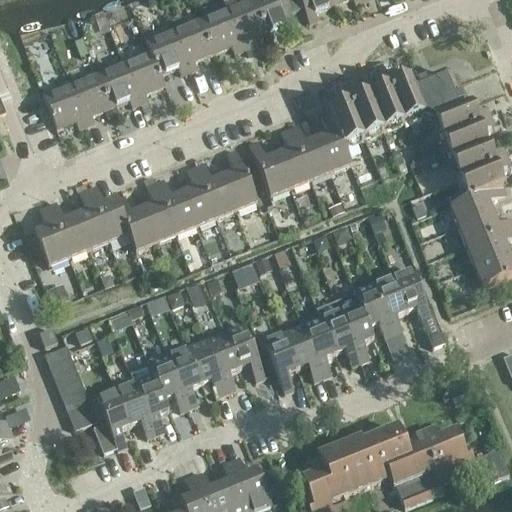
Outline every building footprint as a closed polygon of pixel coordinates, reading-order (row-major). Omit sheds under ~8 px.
[(289,0),(253,0),(250,1),(255,14),(264,37),(284,29),(286,36),(295,33),(289,18),(295,15),(289,0)] [(289,0),(295,15),(302,12),(308,27),(316,24),(314,17),(333,10),(328,0),(289,0)] [(359,0),(328,0),(333,10),(351,2),(354,9),(362,6),(359,0)] [(250,1),(223,12),(241,54),(249,51),(246,44),(255,40),(264,37),(255,14),(250,1)] [(223,12),(197,23),(211,58),(231,50),(234,57),(241,54),(223,12)] [(197,23),(170,33),(188,76),(196,73),(193,66),(211,58),(197,23)] [(83,28),(82,35),(89,36),(90,29),(83,28)] [(149,42),(146,33),(140,36),(144,44),(149,42)] [(149,42),(144,44),(148,56),(163,91),(164,91),(159,79),(177,72),(180,79),(188,76),(170,33),(149,42)] [(81,42),(73,46),(78,58),(86,54),(81,42)] [(148,56),(121,66),(139,109),(141,108),(147,105),(148,105),(145,98),(163,91),(148,56)] [(402,127),(421,120),(426,84),(424,78),(397,89),(386,64),(378,67),(402,127)] [(121,66),(95,77),(109,113),(128,105),(131,112),(139,109),(121,66)] [(402,127),(378,67),(369,71),(379,96),(367,100),(382,136),(402,127)] [(95,77),(68,88),(85,130),(94,127),(91,120),(109,113),(95,77)] [(426,84),(421,120),(433,124),(458,101),(449,79),(443,77),(426,84)] [(382,136),(367,100),(356,105),(346,80),(337,84),(362,144),(382,136)] [(329,116),(343,151),(362,144),(337,84),(329,87),(339,112),(329,116)] [(68,88),(41,99),(55,135),(75,127),(78,133),(85,130),(68,88)] [(442,145),(502,120),(498,112),(473,122),(464,99),(458,101),(433,124),(442,145)] [(343,151),(329,116),(319,120),(326,137),(314,142),(329,177),(349,169),(342,152),(343,151)] [(449,164),(485,150),(480,139),(505,129),(502,120),(442,145),(449,164)] [(287,133),(308,186),(329,177),(314,142),(303,147),(296,130),(287,133)] [(274,158),(289,194),(308,186),(287,133),(278,137),(285,154),(274,158)] [(289,194),(274,158),(263,163),(256,146),(246,150),(268,202),(289,194)] [(457,184),(511,162),(511,152),(489,162),(485,150),(449,164),(457,184)] [(399,154),(392,156),(397,168),(403,166),(399,154)] [(220,181),(234,216),(255,208),(234,155),(225,159),(232,176),(220,181)] [(511,162),(457,184),(465,203),(500,189),(497,179),(511,172),(511,162)] [(193,171),(215,224),(234,216),(220,181),(210,185),(203,168),(193,171)] [(180,197),(195,232),(215,224),(193,171),(185,175),(192,192),(180,197)] [(154,187),(175,240),(195,232),(180,197),(170,201),(162,184),(154,187)] [(84,187),(75,190),(77,197),(87,194),(84,187)] [(141,213),(155,248),(175,240),(154,187),(145,191),(152,208),(141,213)] [(500,189),(465,203),(465,204),(448,211),(456,231),(492,217),(487,206),(504,199),(500,189)] [(128,239),(114,203),(102,208),(95,190),(87,194),(108,247),(128,239)] [(74,219),(88,255),(108,247),(87,194),(77,197),(85,215),(74,219)] [(155,248),(141,213),(129,218),(122,200),(114,203),(128,239),(135,256),(155,248)] [(47,210),(68,263),(88,255),(74,219),(62,224),(55,206),(47,210)] [(341,206),(329,211),(333,220),(344,216),(341,206)] [(421,208),(413,211),(417,222),(425,219),(421,208)] [(68,263),(47,210),(38,214),(45,231),(33,236),(48,271),(68,263)] [(379,217),(368,222),(373,236),(384,232),(379,217)] [(465,252),(511,232),(511,222),(496,229),(492,217),(456,231),(465,252)] [(347,230),(332,236),(336,247),(352,241),(347,230)] [(473,272),(509,258),(504,246),(511,242),(511,232),(465,252),(473,272)] [(324,239),(312,244),(317,256),(324,253),(327,246),(324,239)] [(283,254),(272,258),(277,270),(288,266),(283,254)] [(511,265),(509,258),(473,272),(481,293),(511,280),(511,265)] [(266,262),(254,266),(258,277),(270,273),(266,262)] [(251,268),(231,276),(238,295),(258,287),(251,268)] [(329,269),(321,272),(323,277),(325,281),(333,278),(329,269)] [(391,282),(406,318),(416,314),(423,329),(432,353),(445,349),(431,314),(428,315),(411,274),(391,282)] [(103,281),(99,282),(103,292),(112,288),(110,283),(103,281)] [(391,282),(372,289),(393,341),(402,338),(396,322),(406,318),(391,282)] [(216,283),(205,287),(210,298),(221,294),(216,283)] [(62,288),(48,294),(54,309),(69,303),(62,288)] [(198,289),(185,294),(191,309),(204,304),(198,289)] [(353,297),(357,308),(358,308),(368,333),(369,333),(379,329),(385,345),(393,341),(372,289),(353,297)] [(178,295),(165,300),(170,312),(183,307),(178,295)] [(353,297),(334,305),(360,368),(369,364),(363,348),(373,344),(369,333),(368,333),(358,308),(357,308),(353,297)] [(162,301),(146,307),(150,319),(167,313),(162,301)] [(334,305),(316,312),(320,323),(334,359),(345,355),(352,371),(360,368),(334,305)] [(138,310),(126,315),(130,324),(142,320),(138,310)] [(122,319),(110,324),(114,335),(126,330),(122,319)] [(320,323),(301,331),(322,383),(331,379),(325,363),(334,359),(320,323)] [(243,330),(224,337),(238,374),(249,370),(255,386),(264,382),(255,360),(243,330)] [(301,331),(282,338),(297,375),(307,371),(313,386),(322,383),(301,331)] [(74,338),(79,350),(91,345),(86,333),(74,338)] [(57,348),(52,334),(38,339),(44,353),(57,348)] [(224,337),(205,345),(226,397),(235,394),(229,378),(238,374),(224,337)] [(282,338),(262,346),(283,398),(293,394),(287,378),(297,375),(282,338)] [(105,343),(96,347),(101,360),(110,356),(105,343)] [(205,345),(186,353),(201,389),(211,385),(218,401),(226,397),(205,345)] [(185,349),(166,357),(167,360),(188,413),(197,409),(191,393),(201,389),(186,353),(185,349)] [(66,351),(44,360),(49,371),(71,362),(66,351)] [(167,360),(148,368),(150,371),(167,415),(168,415),(164,404),(173,400),(180,416),(188,413),(167,360)] [(71,362),(49,371),(53,381),(75,372),(71,362)] [(150,371),(131,378),(134,387),(155,439),(164,435),(158,419),(167,415),(150,371)] [(75,372),(53,381),(57,392),(79,383),(75,372)] [(1,382),(6,398),(25,392),(20,376),(1,382)] [(79,383),(57,392),(62,403),(84,394),(79,383)] [(134,387),(115,394),(130,431),(140,427),(146,443),(155,439),(134,387)] [(84,394),(62,403),(66,413),(88,404),(84,394)] [(106,427),(93,432),(104,458),(116,453),(117,455),(127,451),(120,434),(130,431),(115,394),(96,402),(106,427)] [(88,404),(66,413),(70,424),(93,415),(88,404)] [(93,415),(70,424),(75,435),(97,426),(93,415)] [(0,436),(9,433),(5,424),(0,425),(0,436)] [(395,491),(402,511),(408,511),(444,499),(440,487),(475,473),(466,450),(461,452),(454,434),(436,441),(432,431),(401,444),(396,431),(360,445),(359,442),(317,458),(319,462),(306,468),(310,479),(301,482),(309,503),(305,505),(308,511),(346,511),(342,501),(389,483),(393,491),(395,491)] [(9,433),(0,436),(0,458),(1,459),(0,457),(0,446),(12,441),(9,433)] [(0,468),(11,463),(10,454),(1,459),(0,458),(0,468)] [(497,454),(475,463),(486,488),(507,479),(497,454)] [(230,465),(248,511),(263,511),(270,510),(255,473),(245,477),(239,462),(230,465)] [(248,511),(230,465),(221,468),(228,484),(217,488),(226,511),(248,511)] [(226,511),(217,488),(207,492),(201,477),(192,480),(204,511),(226,511)] [(182,511),(204,511),(192,480),(183,484),(190,500),(180,504),(182,511)] [(0,502),(5,501),(12,498),(8,489),(0,491),(0,502)] [(182,511),(180,504),(178,499),(169,503),(172,511),(182,511)] [(5,501),(0,502),(0,511),(2,511),(9,510),(5,501)]
